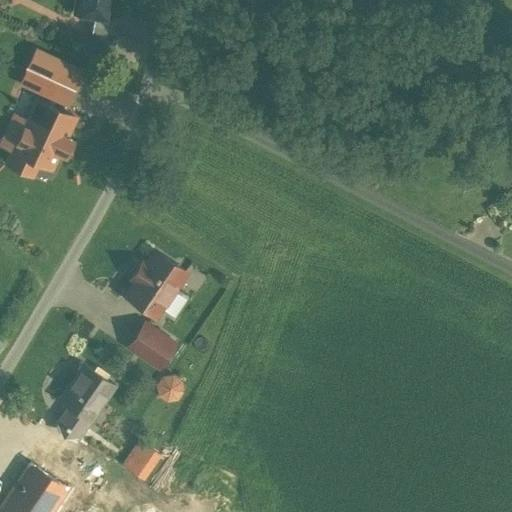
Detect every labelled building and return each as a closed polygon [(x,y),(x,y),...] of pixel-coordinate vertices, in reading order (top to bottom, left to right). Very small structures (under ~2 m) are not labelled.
[(110,0),(75,0),(72,18),(106,24),(110,0)] [(114,43),(86,40),(81,60),(110,66),(114,43)] [(83,91),(28,64),(13,88),(73,119),(83,91)] [(73,119),(36,101),(10,157),(48,174),(73,119)] [(189,275),(151,251),(123,297),(161,320),(189,275)] [(174,350),(141,329),(127,350),(161,372),(174,350)] [(120,386),(83,360),(54,401),(66,409),(53,429),(79,445),(120,386)] [(119,471),(79,445),(53,429),(0,510),(0,511),(138,511),(126,504),(156,458),(137,445),(119,471)]
